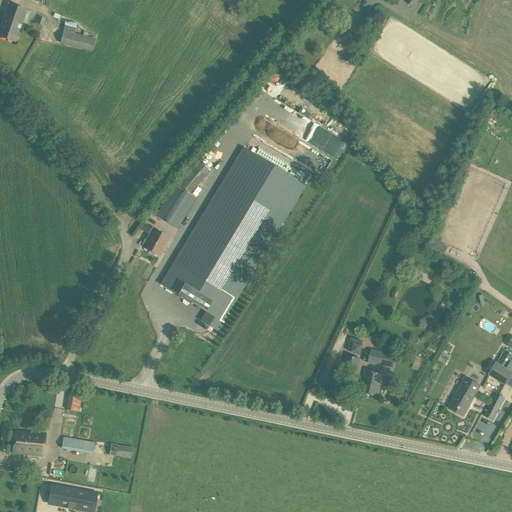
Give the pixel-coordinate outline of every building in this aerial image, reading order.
[(7,3),(0,23),(0,37),(14,42),(25,9),(7,3)] [(40,12),(49,15),(50,9),(41,6),(40,12)] [(352,22),(358,14),(350,8),(344,16),(352,22)] [(63,25),(59,42),(91,51),(95,38),(73,33),(75,28),(63,25)] [(346,25),(340,34),(351,42),(357,33),(346,25)] [(243,147),(160,284),(205,312),(200,321),(217,331),(304,185),(243,147)] [(173,178),(186,190),(202,172),(189,161),(173,178)] [(164,194),(153,214),(179,229),(195,201),(171,187),(166,195),(164,194)] [(136,222),(128,232),(134,237),(142,227),(136,222)] [(151,228),(141,247),(158,257),(169,238),(151,228)] [(355,343),(352,354),(361,357),(364,345),(355,343)] [(497,361),(490,374),(505,383),(506,382),(511,385),(511,348),(507,345),(502,354),(511,360),(506,367),(497,361)] [(372,350),(368,364),(384,367),(387,354),(372,350)] [(347,356),(342,373),(355,377),(359,359),(347,356)] [(365,371),(360,393),(378,397),(383,375),(365,371)] [(465,378),(448,409),(463,417),(481,386),(465,378)] [(496,378),(491,385),(498,390),(503,384),(496,378)] [(68,391),(66,410),(78,412),(81,393),(68,391)] [(496,394),(484,417),(493,422),(505,399),(496,394)] [(23,414),(23,429),(30,429),(31,414),(23,414)] [(13,432),(11,454),(42,456),(44,434),(13,432)] [(62,437),(60,449),(92,455),(94,443),(62,437)] [(110,444),(107,456),(129,459),(131,448),(110,444)] [(45,475),(82,478),(83,465),(47,461),(45,475)] [(89,479),(92,466),(85,465),(82,478),(89,479)] [(52,486),(50,497),(61,499),(60,506),(67,507),(66,508),(75,510),(75,508),(88,511),(91,493),(52,486)]
